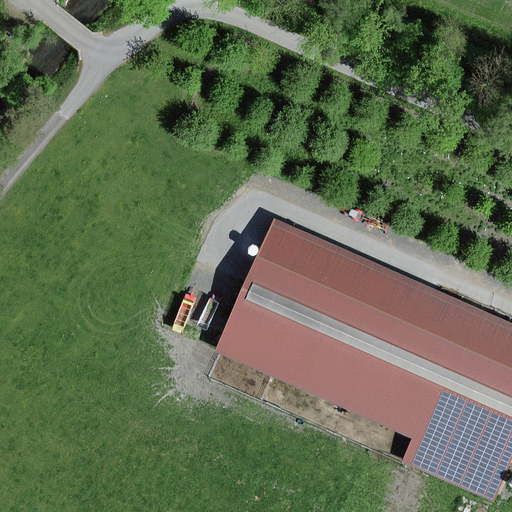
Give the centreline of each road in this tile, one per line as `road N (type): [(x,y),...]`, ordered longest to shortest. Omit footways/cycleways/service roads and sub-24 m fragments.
road 1 (track): [(107,68),(151,17),(213,11),(511,131)]
road 2 (track): [(0,189),(81,88),(107,68)]
